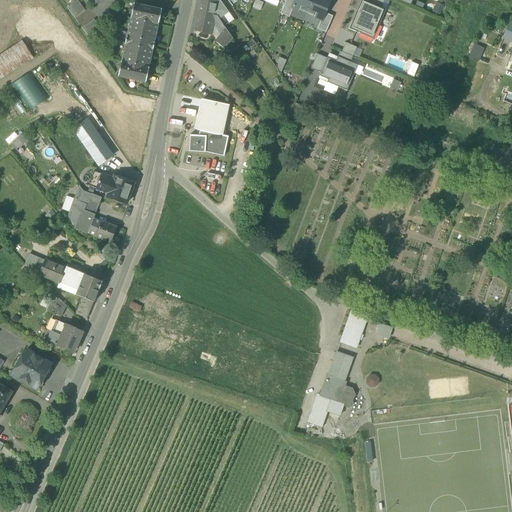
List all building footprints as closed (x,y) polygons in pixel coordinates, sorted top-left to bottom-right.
[(200,0),(198,12),(212,16),(215,0),(200,0)] [(219,0),(215,0),(212,16),(216,17),(218,20),(223,17),(229,12),(219,0)] [(289,16),(293,8),(292,7),(295,0),(294,0),(286,0),(280,14),(289,17),(289,16)] [(307,13),(312,0),(295,0),(292,7),(293,8),(307,13)] [(312,0),(307,13),(321,19),(321,20),(324,13),(329,0),(312,0)] [(348,29),(359,34),(362,27),(372,31),(375,24),(379,25),(386,9),(381,7),(364,0),(360,0),(356,11),(358,12),(354,22),(351,21),(348,29)] [(67,8),(75,19),(85,11),(77,1),(67,8)] [(436,3),(432,12),(439,15),(443,6),(436,3)] [(125,44),(121,61),(120,67),(117,77),(145,83),(149,68),(148,68),(152,50),(153,50),(154,43),(158,25),(161,10),(134,4),(130,19),(131,19),(127,37),(126,37),(125,44)] [(293,8),(289,16),(303,22),(303,21),(307,13),(293,8)] [(211,24),(212,16),(198,12),(194,30),(211,34),(213,25),(211,24)] [(307,13),(303,21),(318,27),(321,19),(307,13)] [(321,20),(321,19),(318,27),(317,29),(326,33),(333,16),(324,13),(321,20)] [(213,24),(221,35),(225,29),(223,27),(218,20),(216,17),(212,16),(211,24),(213,24)] [(223,17),(218,20),(223,27),(228,23),(223,17)] [(93,20),(91,21),(99,32),(101,30),(93,20)] [(82,28),(89,39),(99,32),(91,21),(82,28)] [(503,38),(511,41),(511,23),(509,23),(503,38)] [(373,39),(379,25),(375,24),(372,31),(362,27),(359,34),(373,39)] [(232,38),(225,29),(221,35),(215,42),(220,45),(224,49),(232,38)] [(0,55),(0,78),(33,57),(22,41),(0,55)] [(345,43),(341,52),(352,57),(356,47),(345,43)] [(484,48),(474,44),(469,57),(479,61),(484,48)] [(339,51),(337,57),(350,62),(353,57),(339,51)] [(328,53),(326,58),(335,62),(337,57),(328,53)] [(317,54),(310,69),(320,73),(326,58),(317,54)] [(320,73),(319,76),(328,80),(327,83),(346,91),(357,65),(350,62),(337,57),(335,62),(326,58),(320,73)] [(415,76),(417,64),(411,62),(409,74),(415,76)] [(28,110),(45,102),(31,74),(14,82),(28,110)] [(229,105),(202,100),(196,130),(199,131),(222,136),(222,135),(229,105)] [(199,131),(198,136),(206,136),(205,152),(224,157),(228,137),(222,135),(222,136),(199,131)] [(82,142),(99,166),(113,156),(96,133),(82,142)] [(12,143),(16,150),(30,141),(25,134),(12,143)] [(205,153),(205,152),(206,136),(198,136),(189,135),(188,152),(205,153)] [(89,187),(97,190),(101,178),(93,175),(89,187)] [(107,197),(127,204),(134,184),(114,178),(112,182),(101,178),(97,190),(108,194),(107,197)] [(88,200),(98,204),(101,198),(82,191),(80,197),(88,200)] [(68,216),(74,227),(81,210),(84,211),(86,205),(74,200),(68,216)] [(84,211),(94,215),(99,204),(98,204),(88,200),(88,201),(86,204),(86,205),(84,211)] [(94,215),(84,211),(81,210),(74,227),(79,228),(78,230),(87,234),(94,219),(94,218),(95,215),(94,215)] [(101,222),(94,219),(87,234),(95,237),(110,243),(116,227),(101,221),(101,222)] [(35,275),(36,276),(40,275),(39,275),(45,261),(30,254),(25,265),(29,269),(35,275)] [(40,275),(59,283),(64,273),(66,269),(65,269),(45,261),(39,275),(40,275)] [(66,269),(64,273),(77,277),(79,273),(66,268),(65,269),(66,269)] [(79,272),(79,273),(77,277),(64,273),(59,283),(57,288),(58,288),(67,292),(76,295),(84,275),(84,274),(79,273),(79,272)] [(102,282),(84,275),(76,295),(82,298),(93,302),(94,302),(98,290),(98,291),(102,282)] [(46,310),(60,317),(66,305),(54,294),(46,310)] [(78,315),(87,319),(93,302),(82,298),(76,313),(78,315)] [(129,308),(139,312),(141,307),(131,303),(129,308)] [(351,311),(340,342),(356,348),(367,317),(351,311)] [(52,319),(47,329),(56,333),(61,323),(57,321),(56,320),(52,319)] [(66,325),(61,323),(56,333),(47,329),(43,339),(72,352),(73,353),(82,332),(81,332),(66,325)] [(379,323),(375,335),(388,340),(392,328),(379,323)] [(11,375),(36,390),(42,380),(46,375),(45,375),(50,365),(26,350),(21,358),(22,359),(16,368),(16,367),(11,375)] [(327,374),(319,396),(343,405),(345,405),(345,407),(348,408),(351,406),(352,404),(351,403),(354,394),(352,390),(343,387),(337,385),(339,380),(344,381),(352,358),(336,353),(328,375),(327,374)] [(374,377),(370,377),(368,380),(368,383),(370,386),(374,386),(376,383),(376,380),(374,377)] [(0,411),(11,393),(0,386),(0,411)] [(319,396),(317,395),(307,422),(321,427),(327,412),(339,416),(343,405),(319,396)]
